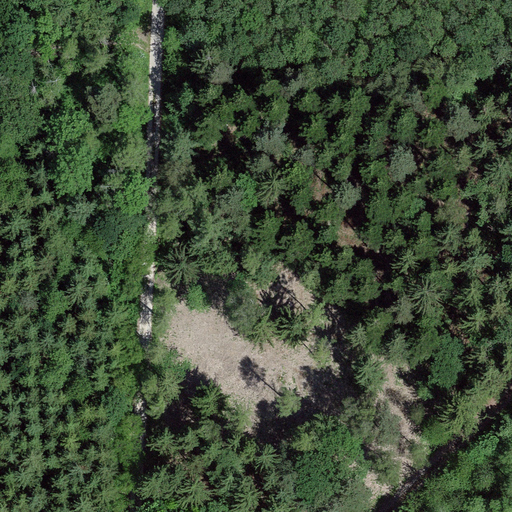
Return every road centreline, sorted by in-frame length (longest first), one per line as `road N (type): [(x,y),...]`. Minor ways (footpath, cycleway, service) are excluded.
road 1 (track): [(135,511),(160,0)]
road 2 (track): [(388,511),(511,392)]
